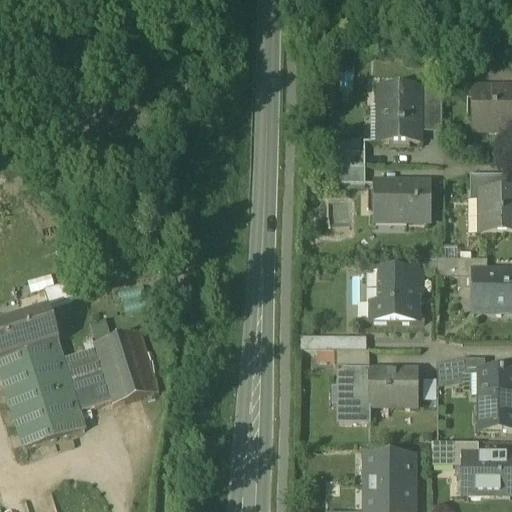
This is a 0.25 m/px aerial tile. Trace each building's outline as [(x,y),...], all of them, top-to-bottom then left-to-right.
[(125,73),(105,87),(103,83),(89,92),(104,114),(137,92),(125,73)] [(419,92),(378,93),(378,149),(383,149),(420,148),(420,138),(442,138),(442,132),(427,132),(427,100),(442,100),(442,94),(419,93),(419,92)] [(511,92),(473,93),(473,136),(511,136),(511,92)] [(442,100),(427,100),(427,132),(442,132),(442,100)] [(364,158),(338,158),(338,173),(340,173),(363,173),(364,158)] [(363,173),(340,173),(340,189),(364,189),(363,173)] [(507,180),(470,180),(470,197),(484,197),(484,194),(507,194),(507,180)] [(429,188),(374,189),(374,229),(407,228),(430,228),(429,188)] [(511,194),(507,194),(484,194),(484,197),(484,238),(511,238),(511,194)] [(458,265),(437,265),(437,283),(458,283),(458,265)] [(486,265),(458,265),(458,283),(471,283),(472,277),(486,277),(486,265)] [(371,278),(360,278),(360,284),(357,286),(357,292),(360,294),(378,294),(378,277),(371,277),(371,278)] [(422,277),(378,277),(378,294),(378,309),(370,309),(370,328),(414,328),(414,301),(422,301),(422,277)] [(511,277),(486,277),(472,277),(471,283),(471,320),(472,320),(473,316),(511,316),(511,277)] [(48,315),(0,329),(0,365),(56,348),(58,347),(48,315)] [(108,324),(91,326),(93,343),(110,341),(108,324)] [(139,336),(93,350),(95,355),(111,406),(112,411),(158,396),(139,336)] [(366,343),(334,344),(334,357),(366,357),(366,343)] [(56,348),(0,365),(0,381),(23,454),(84,436),(78,417),(111,406),(95,355),(62,365),(56,348)] [(366,357),(334,357),(334,372),(369,372),(368,357),(366,357)] [(485,364),(461,364),(461,380),(478,380),(478,376),(485,376),(485,364)] [(511,375),(485,376),(478,376),(478,380),(484,380),(484,402),(479,402),(479,419),(511,418),(511,375)] [(368,377),(345,377),(345,381),(338,381),(338,396),(342,396),(342,410),(338,410),(338,429),(369,429),(369,413),(368,413),(368,377)] [(416,377),(368,377),(368,413),(369,413),(416,413),(416,377)] [(424,383),(424,404),(437,404),(437,383),(424,383)] [(511,418),(479,419),(479,436),(511,435),(511,418)] [(478,449),(431,449),(431,462),(462,462),(462,460),(478,460),(478,449)] [(511,459),(478,460),(462,460),(462,462),(462,498),(463,498),(464,497),(488,497),(488,499),(511,498),(511,459)] [(412,511),(413,460),(365,460),(365,463),(370,462),(369,511),(412,511)]
